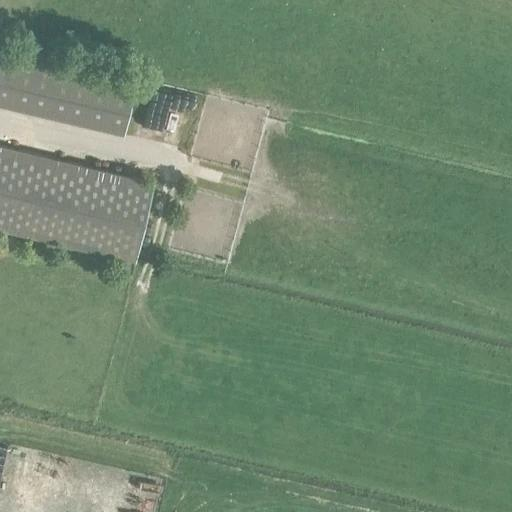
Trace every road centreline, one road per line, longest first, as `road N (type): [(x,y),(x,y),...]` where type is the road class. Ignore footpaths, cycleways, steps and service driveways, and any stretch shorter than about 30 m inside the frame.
road 1 (track): [(173,167),(142,288)]
road 2 (track): [(292,198),(173,167)]
